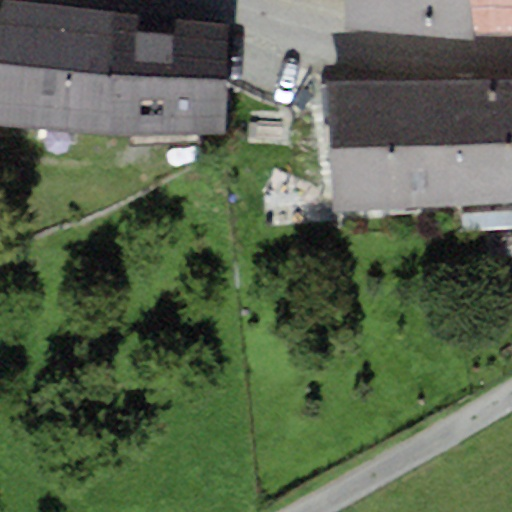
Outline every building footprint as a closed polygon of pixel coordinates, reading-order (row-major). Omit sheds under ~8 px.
[(342,0),(344,26),(471,38),(471,25),(469,0),(342,0)] [(511,0),(469,0),(471,25),(511,25),(511,0)] [(43,5),(0,1),(0,119),(107,135),(220,134),(223,20),(142,13),(43,5)] [(334,204),(426,202),(423,74),(324,76),(328,127),(334,204)] [(511,76),(466,76),(423,74),(426,202),(511,197),(511,76)]
